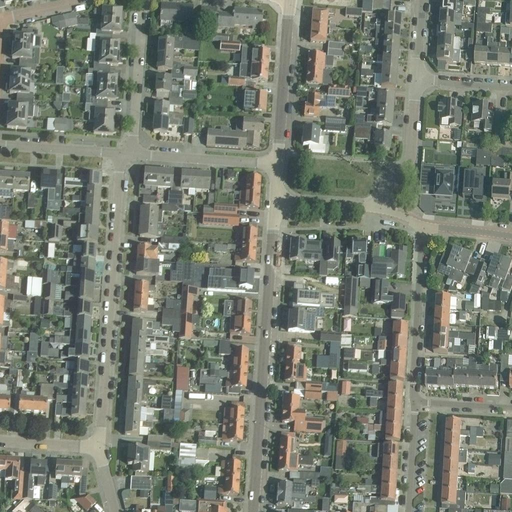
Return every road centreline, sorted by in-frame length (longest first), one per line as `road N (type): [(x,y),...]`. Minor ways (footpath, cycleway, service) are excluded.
road 1 (tertiary): [(253,511),(274,202)]
road 2 (residential): [(98,448),(120,153)]
road 3 (residential): [(414,401),(422,225)]
road 4 (tertiary): [(277,164),(289,0)]
road 5 (residential): [(143,0),(131,153)]
road 6 (residential): [(277,164),(131,153)]
road 7 (unclassified): [(379,208),(383,187),(408,162),(416,78)]
road 8 (residential): [(120,153),(0,144)]
